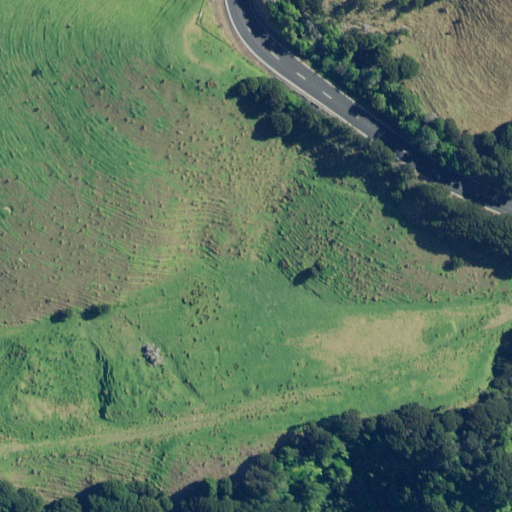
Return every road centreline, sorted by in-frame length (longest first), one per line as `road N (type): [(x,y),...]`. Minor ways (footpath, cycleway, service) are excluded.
road 1 (track): [(0,449),(108,471),(229,446),(292,416),(434,316),(511,296)]
road 2 (primary): [(511,207),(405,150),(277,57),(253,34),(242,0)]
